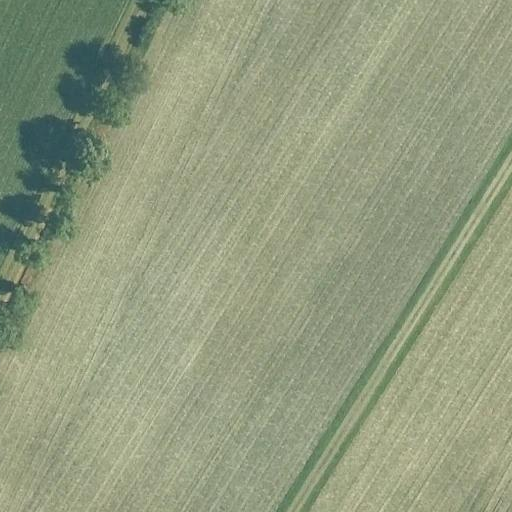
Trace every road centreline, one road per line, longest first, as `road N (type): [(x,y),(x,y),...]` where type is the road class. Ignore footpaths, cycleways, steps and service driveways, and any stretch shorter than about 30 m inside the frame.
road 1 (track): [(511,171),(305,511)]
road 2 (track): [(143,0),(0,298)]
